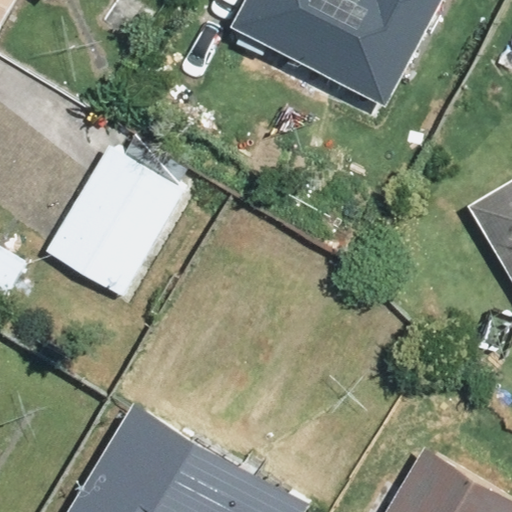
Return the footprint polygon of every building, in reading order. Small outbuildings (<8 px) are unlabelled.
[(0,0),(0,32),(19,0),(0,0)] [(279,72),(292,48),(387,101),(443,0),(244,0),(235,16),(222,40),(279,72)] [(195,194),(117,142),(50,242),(129,294),(195,194)] [(511,269),(511,180),(474,202),(511,269)] [(0,236),(0,287),(14,297),(37,261),(0,236)] [(140,397),(72,511),(304,511),(313,498),(140,397)] [(511,511),(511,495),(423,445),(385,511),(511,511)]
